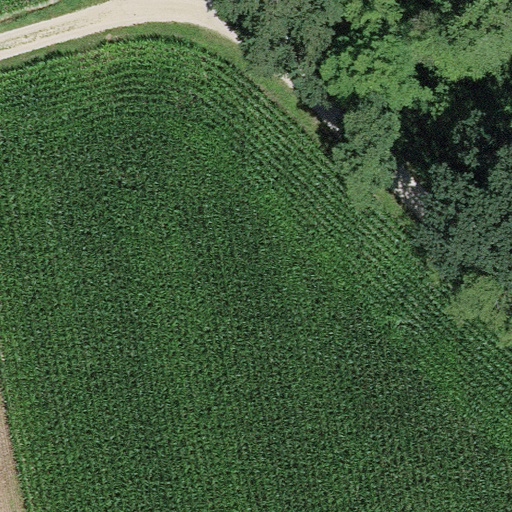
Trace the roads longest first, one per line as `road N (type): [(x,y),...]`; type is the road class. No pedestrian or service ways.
road 1 (track): [(171,0),(255,33),(511,290)]
road 2 (track): [(166,0),(0,44)]
